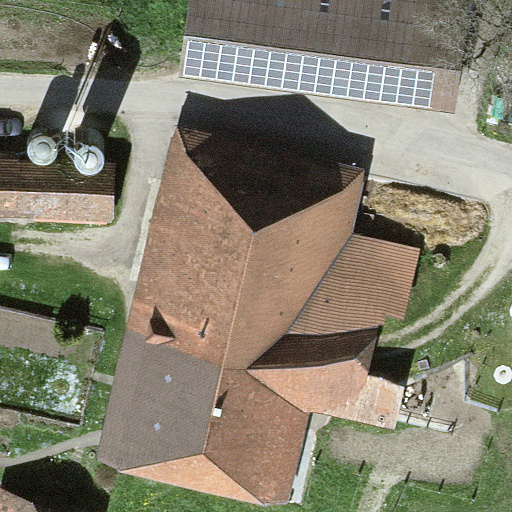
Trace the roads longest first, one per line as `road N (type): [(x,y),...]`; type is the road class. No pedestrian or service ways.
road 1 (unclassified): [(0,92),(187,100),(511,161)]
road 2 (track): [(388,348),(465,298),(511,230)]
